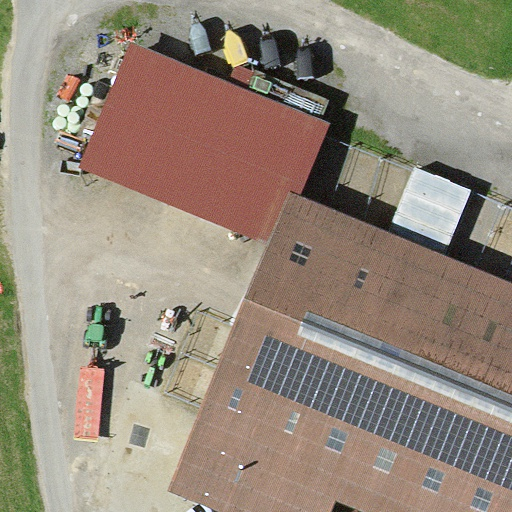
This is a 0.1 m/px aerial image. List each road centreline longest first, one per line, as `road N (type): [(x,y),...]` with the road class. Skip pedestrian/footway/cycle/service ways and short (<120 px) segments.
road 1 (track): [(39,0),(30,95),(36,305),(67,511)]
road 2 (track): [(511,123),(359,47),(201,0)]
